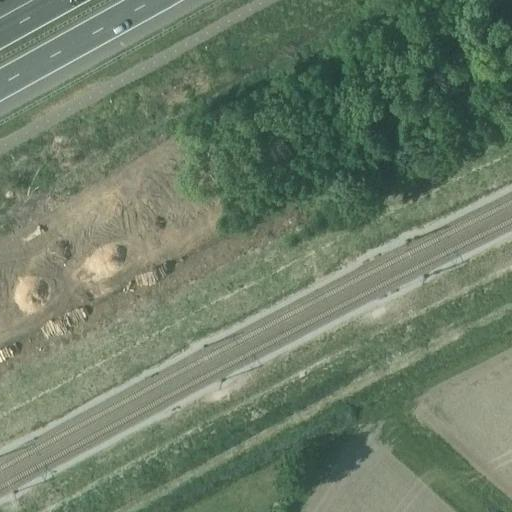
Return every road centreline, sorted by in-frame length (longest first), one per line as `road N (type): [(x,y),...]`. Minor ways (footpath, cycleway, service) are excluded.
road 1 (track): [(511,308),(123,511)]
road 2 (motorway): [(0,85),(156,0)]
